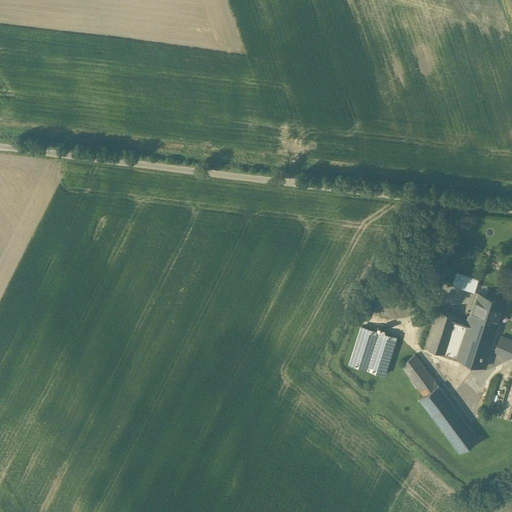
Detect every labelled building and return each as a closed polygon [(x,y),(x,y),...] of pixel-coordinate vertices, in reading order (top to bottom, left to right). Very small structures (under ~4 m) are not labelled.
[(478,280),(455,273),(452,285),(474,292),(478,280)] [(504,301),(477,292),(470,315),(499,324),(500,321),(498,321),(504,301)] [(467,319),(436,309),(424,346),(485,366),(499,324),(470,315),(468,315),(467,319)] [(396,337),(361,325),(349,363),(384,374),(396,337)] [(511,340),(500,336),(497,344),(511,350),(511,340)] [(511,350),(497,344),(494,351),(509,357),(511,350)] [(438,385),(414,354),(401,364),(424,395),(438,385)] [(399,366),(393,370),(400,380),(406,375),(399,366)] [(478,439),(438,385),(424,395),(419,399),(459,452),(478,439)]
